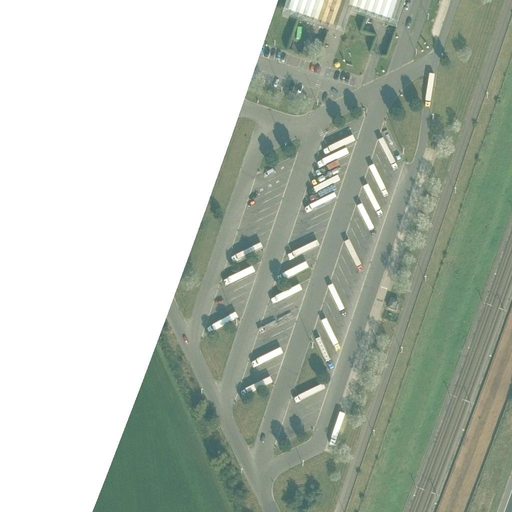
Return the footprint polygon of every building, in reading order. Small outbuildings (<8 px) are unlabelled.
[(341,0),(287,0),(283,14),(331,30),(341,0)] [(341,0),(331,30),(343,34),(351,9),(347,8),(349,0),(397,0),(390,22),(397,25),(405,0),(341,0)] [(349,0),(347,8),(351,9),(390,22),(397,0),(349,0)] [(242,264),(267,253),(265,247),(239,258),(242,264)] [(400,295),(393,293),(390,302),(397,304),(400,295)] [(219,333),(243,322),(241,317),(216,328),(219,333)] [(274,381),(249,392),(251,397),(276,386),(274,381)] [(295,410),(297,415),(327,403),(323,394),(306,401),(307,405),(295,410)]
